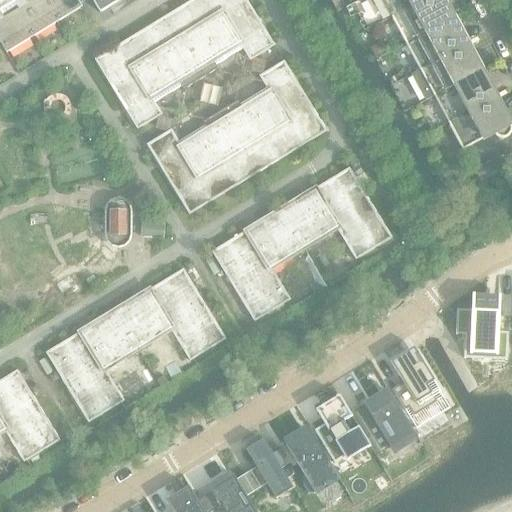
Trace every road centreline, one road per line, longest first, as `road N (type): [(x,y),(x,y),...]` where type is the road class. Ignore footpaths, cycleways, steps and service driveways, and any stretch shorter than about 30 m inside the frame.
road 1 (residential): [(511,246),(491,252),(427,301),(92,511)]
road 2 (unknown): [(69,51),(200,237),(0,361)]
road 3 (unclassified): [(200,237),(322,164),(342,132),(269,0)]
road 4 (unclassified): [(0,94),(152,0)]
